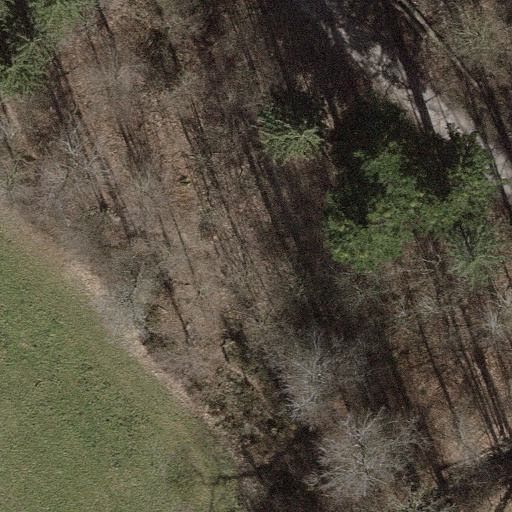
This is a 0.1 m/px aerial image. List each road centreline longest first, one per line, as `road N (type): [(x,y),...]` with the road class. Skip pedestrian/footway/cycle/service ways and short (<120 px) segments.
road 1 (track): [(315,0),(511,179)]
road 2 (track): [(0,70),(122,0)]
